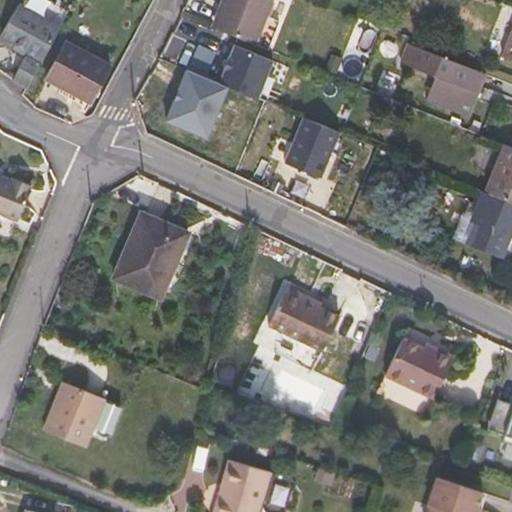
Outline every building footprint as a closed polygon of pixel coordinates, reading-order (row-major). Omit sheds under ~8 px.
[(222,0),(223,1),(214,27),(253,42),(263,14),(268,0),(222,0)] [(0,41),(26,56),(12,80),(27,88),(62,24),(21,3),(0,36),(0,41)] [(278,20),(263,14),(253,42),(266,48),(278,20)] [(511,23),(500,55),(511,59),(511,23)] [(110,66),(66,43),(47,79),(91,102),(110,66)] [(215,51),(196,43),(186,68),(205,76),(215,51)] [(435,76),(426,99),(467,116),(484,74),(407,43),(400,62),(435,76)] [(272,59),(234,44),(229,56),(228,56),(222,69),(224,69),(219,82),(257,97),(272,59)] [(205,76),(186,68),(165,115),(205,131),(226,85),(219,82),(205,76)] [(322,171),(338,132),(304,118),(287,157),(322,171)] [(511,146),(504,143),(486,191),(511,201),(511,146)] [(0,213),(3,215),(18,221),(31,189),(14,182),(2,177),(0,176),(0,213)] [(33,184),(16,177),(14,182),(31,189),(33,184)] [(511,228),(511,201),(486,191),(474,220),(510,234),(511,228)] [(141,211),(113,276),(161,296),(188,231),(141,211)] [(466,242),(501,256),(510,234),(474,220),(466,242)] [(318,308),(305,302),(307,298),(286,288),(269,325),(322,352),(338,318),(318,308)] [(318,308),(320,304),(307,298),(305,302),(318,308)] [(434,350),(432,355),(420,350),(396,339),(380,378),(433,401),(450,358),(434,350)] [(434,350),(423,345),(420,350),(432,355),(434,350)] [(67,381),(61,379),(49,408),(55,410),(67,381)] [(112,432),(124,404),(67,381),(55,410),(49,408),(42,427),(88,446),(96,426),(112,432)] [(502,434),(511,405),(511,403),(495,398),(485,429),(502,434)] [(511,405),(502,434),(500,441),(511,444),(511,405)] [(256,511),(269,470),(226,457),(210,511),(256,511)] [(428,475),(423,498),(464,511),(470,511),(472,507),(474,507),(475,496),(457,490),(458,484),(428,475)] [(475,496),(476,489),(458,484),(457,490),(475,496)] [(464,511),(423,498),(422,503),(425,504),(423,511),(464,511)]
